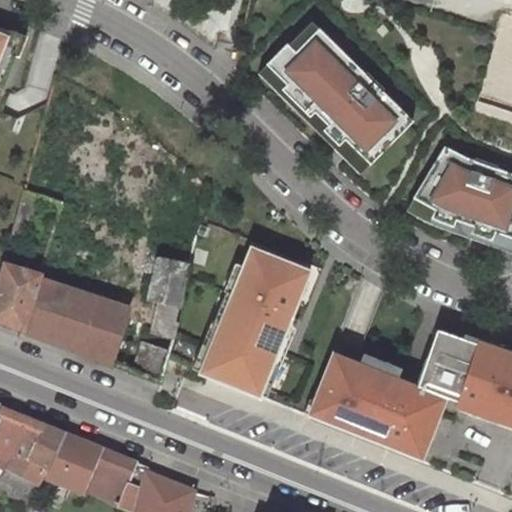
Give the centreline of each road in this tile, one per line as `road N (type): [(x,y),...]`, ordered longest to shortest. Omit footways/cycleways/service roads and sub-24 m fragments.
road 1 (residential): [(511,300),(458,287),(384,245),(195,64),(80,0)]
road 2 (primary): [(0,367),(360,511)]
